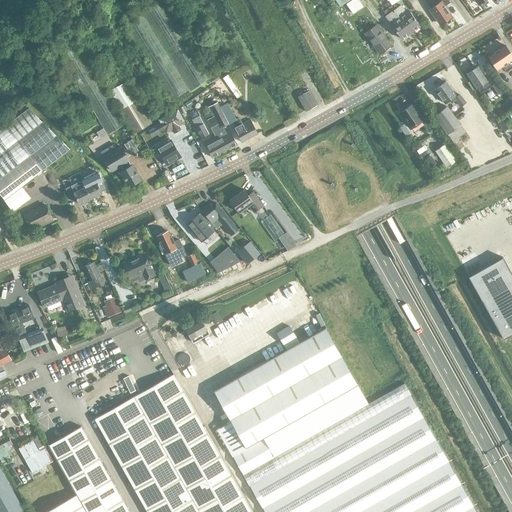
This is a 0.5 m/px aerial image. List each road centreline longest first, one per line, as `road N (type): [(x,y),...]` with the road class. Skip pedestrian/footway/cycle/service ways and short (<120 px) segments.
road 1 (tertiary): [(0,266),(259,154),(511,9)]
road 2 (trunk): [(240,0),(511,488)]
road 3 (trunk): [(511,449),(261,0)]
road 4 (track): [(511,159),(120,328)]
